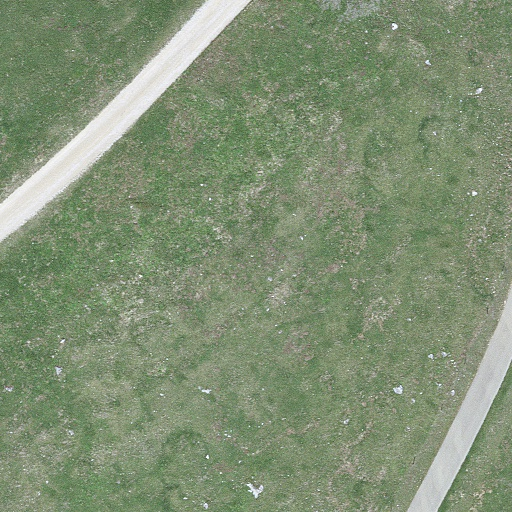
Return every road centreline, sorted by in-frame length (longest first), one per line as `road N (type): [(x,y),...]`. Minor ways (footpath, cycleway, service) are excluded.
road 1 (track): [(246,0),(90,168),(0,237)]
road 2 (unclassified): [(511,322),(420,511)]
